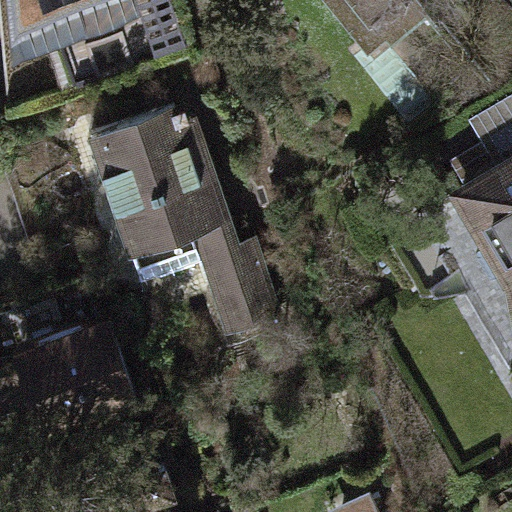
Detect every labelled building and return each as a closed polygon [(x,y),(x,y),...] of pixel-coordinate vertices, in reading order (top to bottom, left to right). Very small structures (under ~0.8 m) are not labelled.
[(0,0),(0,20),(73,0),(0,0)] [(330,0),(367,42),(413,3),(410,0),(330,0)] [(196,102),(92,138),(135,259),(188,240),(226,346),(277,328),(196,102)] [(511,153),(440,196),(497,288),(506,380),(511,379),(511,153)] [(111,322),(24,350),(55,445),(142,417),(111,322)] [(217,511),(211,487),(120,511),(217,511)]
